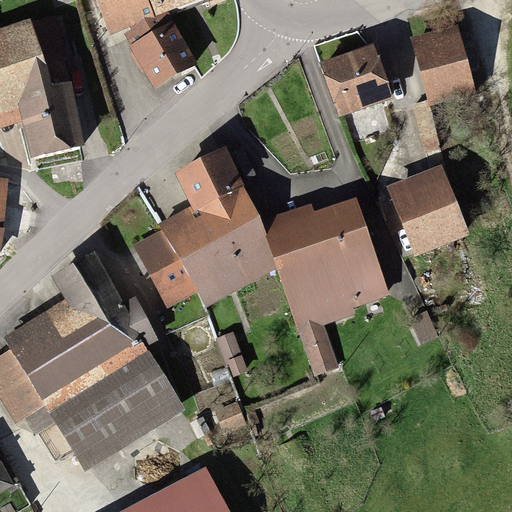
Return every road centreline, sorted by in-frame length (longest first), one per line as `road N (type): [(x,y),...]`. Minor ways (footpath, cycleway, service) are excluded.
road 1 (residential): [(281,21),(245,67),(0,288)]
road 2 (tertiary): [(399,0),(312,23),(281,21)]
